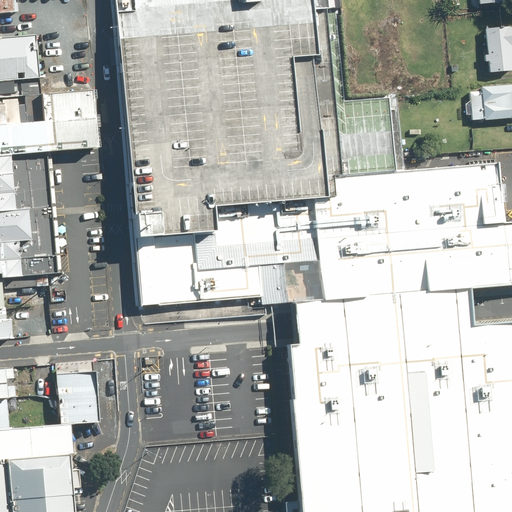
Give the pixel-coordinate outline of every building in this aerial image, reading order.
[(0,0),(0,13),(16,12),(14,0),(0,0)] [(113,0),(117,37),(120,69),(122,91),(124,118),(127,152),(130,188),(132,207),(135,237),(136,247),(141,305),(176,302),(222,298),(257,295),(261,295),(262,304),(290,302),(291,315),(292,329),(292,332),(293,341),(294,344),(285,345),(286,356),(291,410),(293,432),(296,464),(298,491),(298,496),(299,501),(299,511),(511,511),(511,320),(472,323),(472,321),(472,314),(470,293),(469,284),(511,280),(511,220),(504,222),(501,191),(500,177),(498,161),(485,162),(415,169),(395,170),(395,166),(395,162),(394,151),(391,124),(389,96),(344,99),(343,80),(341,58),(337,11),(335,0),(113,0)] [(380,0),(342,0),(346,50),(366,49),(365,34),(371,34),(370,24),(378,24),(377,11),(381,11),(380,0)] [(396,0),(399,23),(435,19),(433,0),(396,0)] [(511,27),(484,30),(487,73),(511,71),(510,46),(511,45),(511,27)] [(0,36),(0,81),(37,78),(33,34),(0,36)] [(0,81),(0,123),(41,120),(39,94),(37,78),(0,81)] [(511,84),(480,87),(480,92),(468,92),(470,120),(511,117),(511,84)] [(0,123),(0,155),(7,155),(93,148),(89,90),(39,94),(41,120),(0,123)] [(0,155),(0,193),(10,192),(7,155),(0,155)] [(0,211),(12,210),(10,192),(0,193),(0,211)] [(12,210),(0,211),(0,242),(14,241),(27,240),(24,209),(12,210)] [(0,242),(0,260),(15,259),(14,241),(0,242)] [(0,260),(0,277),(17,276),(15,259),(0,260)] [(1,308),(0,308),(0,338),(11,337),(8,307),(1,308)] [(58,424),(68,423),(98,421),(94,371),(54,373),(58,424)] [(6,428),(0,428),(0,458),(65,453),(71,452),(68,423),(58,424),(6,428)] [(0,511),(69,511),(65,453),(0,458),(0,511)]
